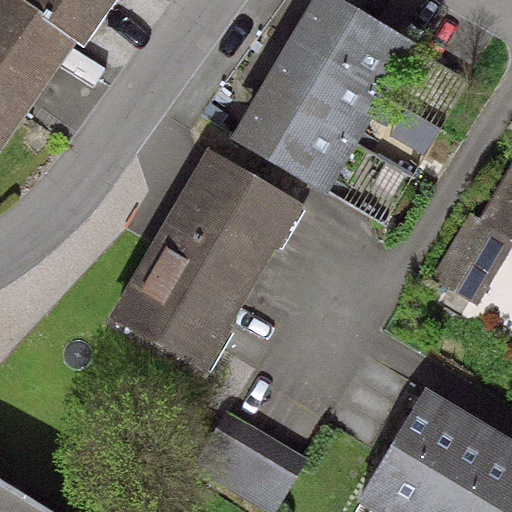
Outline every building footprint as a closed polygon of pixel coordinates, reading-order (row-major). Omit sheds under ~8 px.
[(105,0),(6,0),(4,4),(70,51),(105,0)] [(350,0),(309,0),(294,27),(388,81),(414,37),(350,0)] [(4,4),(0,1),(0,148),(70,51),(4,4)] [(292,29),(266,73),(360,128),(386,84),(292,29)] [(265,75),(239,120),(333,174),(359,130),(265,75)] [(309,193),(210,136),(115,303),(214,360),(309,193)] [(511,167),(485,213),(511,229),(511,167)] [(423,511),(484,407),(431,377),(365,491),(401,511),(423,511)] [(220,481),(257,420),(230,404),(194,466),(220,481)] [(495,511),(511,483),(511,422),(486,408),(425,511),(495,511)] [(246,497),(283,436),(257,420),(220,481),(246,497)] [(271,511),(272,511),(309,451),(283,436),(246,497),(271,511)] [(0,511),(52,511),(0,480),(0,511)] [(511,511),(511,486),(497,511),(511,511)]
